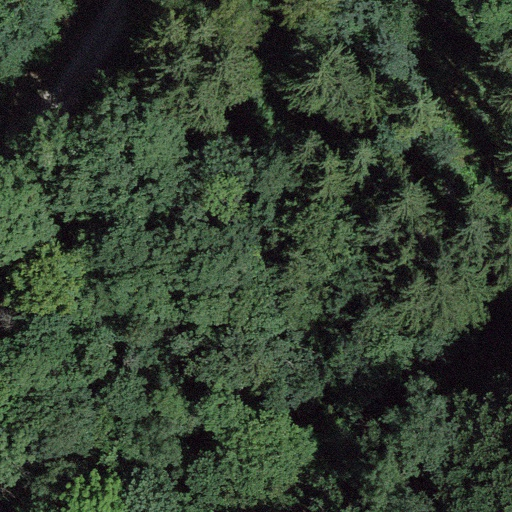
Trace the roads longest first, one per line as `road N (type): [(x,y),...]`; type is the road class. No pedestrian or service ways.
road 1 (track): [(511,321),(456,359),(14,511)]
road 2 (residential): [(127,0),(51,115),(0,167)]
